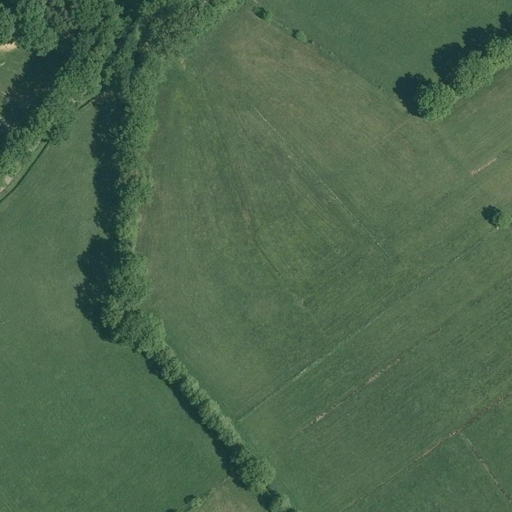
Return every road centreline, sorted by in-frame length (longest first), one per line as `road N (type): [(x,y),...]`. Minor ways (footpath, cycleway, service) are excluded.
road 1 (unclassified): [(0,186),(111,73),(206,0)]
road 2 (track): [(0,16),(71,41),(111,73)]
